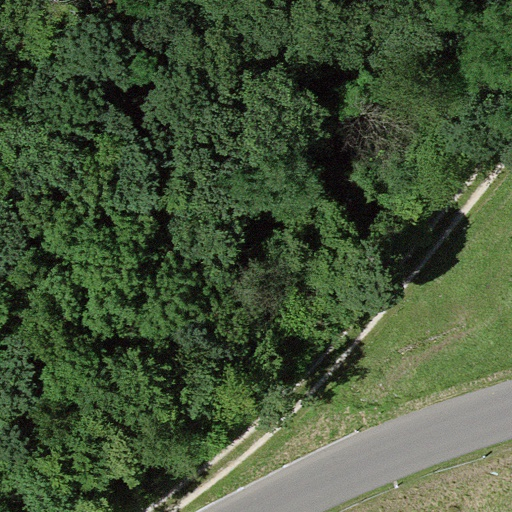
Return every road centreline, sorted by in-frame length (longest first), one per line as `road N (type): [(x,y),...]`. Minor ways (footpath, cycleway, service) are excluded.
road 1 (track): [(197,511),(511,148)]
road 2 (tertiary): [(511,407),(443,427),(257,511)]
